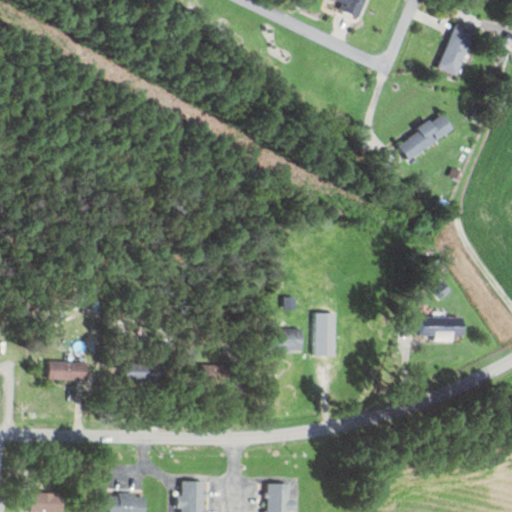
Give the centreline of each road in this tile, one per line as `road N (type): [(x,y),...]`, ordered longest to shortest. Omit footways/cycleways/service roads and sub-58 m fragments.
road 1 (residential): [(0,433),(298,433),(432,400),(511,358)]
road 2 (residential): [(251,0),(487,115)]
road 3 (residential): [(9,208),(7,434)]
road 4 (residential): [(413,0),(354,145)]
